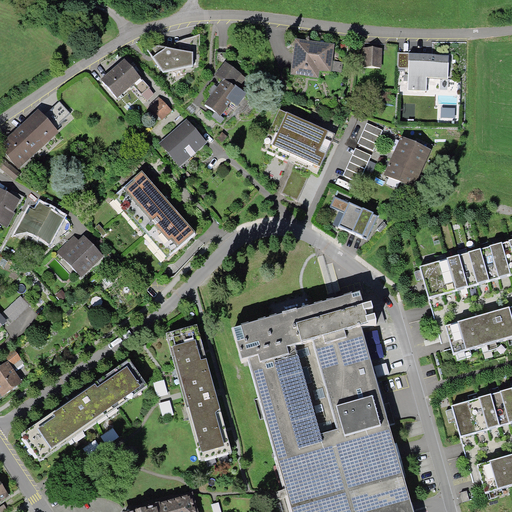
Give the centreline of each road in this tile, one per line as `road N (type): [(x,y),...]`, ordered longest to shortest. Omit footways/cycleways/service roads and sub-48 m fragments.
road 1 (residential): [(0,425),(154,318),(239,236),(287,227),(351,263),(393,307),(451,511)]
road 2 (residential): [(511,30),(404,34),(244,14),(190,17),(131,35),(0,124)]
